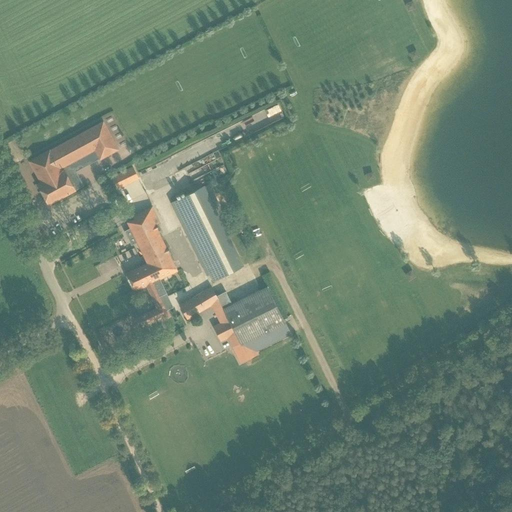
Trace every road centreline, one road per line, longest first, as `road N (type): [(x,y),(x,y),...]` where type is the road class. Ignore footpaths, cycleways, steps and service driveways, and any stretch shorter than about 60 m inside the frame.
road 1 (track): [(203,511),(511,319)]
road 2 (track): [(59,319),(155,511)]
road 3 (unclassified): [(0,357),(59,319),(0,192)]
